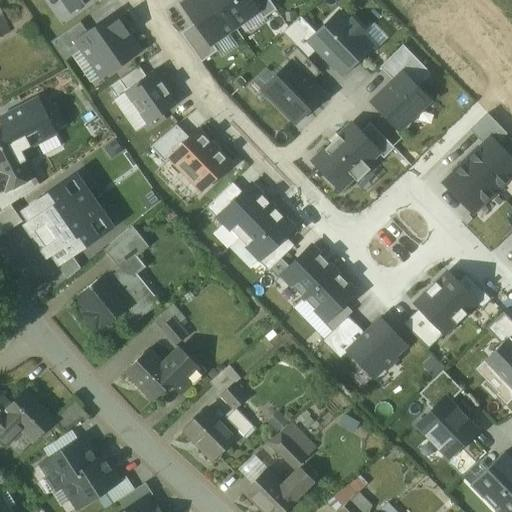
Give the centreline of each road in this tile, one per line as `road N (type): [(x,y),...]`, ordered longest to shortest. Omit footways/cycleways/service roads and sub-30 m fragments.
road 1 (residential): [(138,0),(208,98),(341,234),(464,249),(511,297)]
road 2 (residential): [(43,338),(215,511)]
